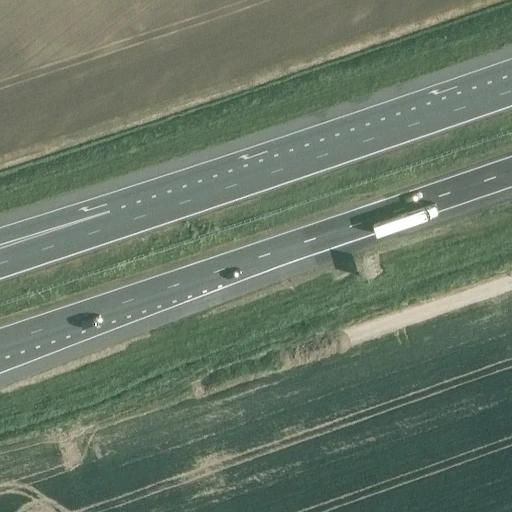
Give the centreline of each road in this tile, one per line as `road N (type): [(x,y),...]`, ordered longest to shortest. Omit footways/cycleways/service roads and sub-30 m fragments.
road 1 (motorway): [(0,344),(511,169)]
road 2 (motorway): [(511,91),(114,226)]
road 3 (motorway): [(114,226),(0,264)]
